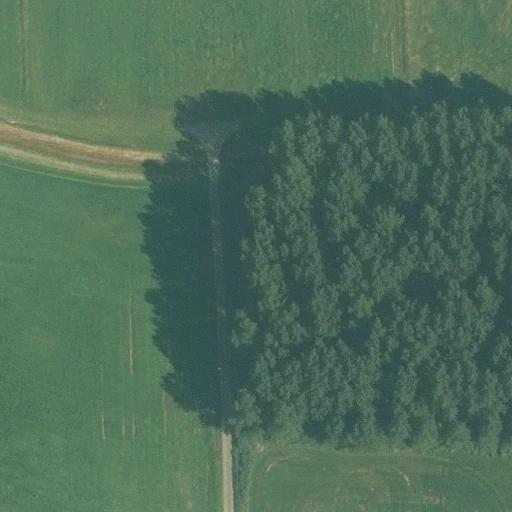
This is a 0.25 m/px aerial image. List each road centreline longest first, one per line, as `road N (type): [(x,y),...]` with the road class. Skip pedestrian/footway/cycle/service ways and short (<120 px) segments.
road 1 (unclassified): [(228,511),(214,129)]
road 2 (track): [(0,192),(163,262),(221,274)]
